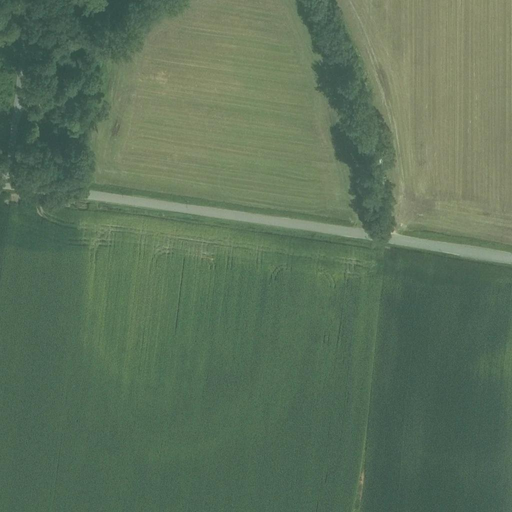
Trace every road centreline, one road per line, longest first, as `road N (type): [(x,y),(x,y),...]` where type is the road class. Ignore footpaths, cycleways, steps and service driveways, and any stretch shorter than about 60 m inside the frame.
road 1 (unclassified): [(0,184),(511,259)]
road 2 (unclassified): [(0,159),(19,0)]
